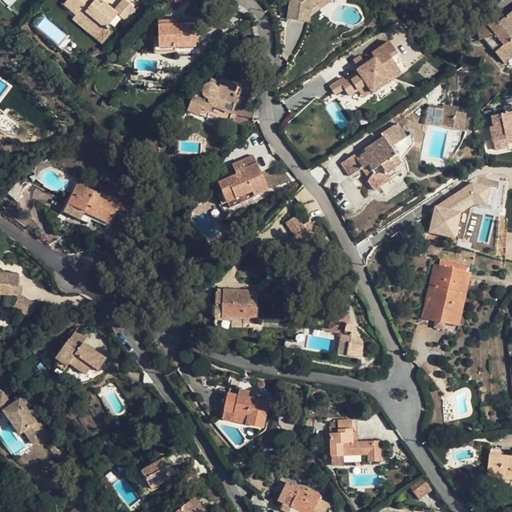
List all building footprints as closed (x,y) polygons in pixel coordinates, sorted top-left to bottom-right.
[(112,12),(100,3),(98,6),(92,0),(67,0),(64,4),(76,14),(93,29),(102,24),(106,28),(116,16),(123,22),(132,12),(120,2),(112,12)] [(318,0),(291,0),(290,16),(306,18),(306,13),(308,12),(309,7),(318,0)] [(318,0),(309,7),(308,12),(324,0),(318,0)] [(511,11),(498,23),(478,27),(480,40),(497,36),(504,45),(495,52),(504,63),(511,56),(511,40),(511,39),(511,11)] [(93,29),(76,14),(73,19),(89,33),(93,29)] [(177,25),(172,25),(172,21),(159,22),(159,37),(155,37),(155,48),(196,46),(195,24),(177,25)] [(106,28),(102,24),(93,29),(89,33),(102,44),(112,33),(106,28)] [(343,78),(329,87),(334,95),(344,89),(349,96),(357,90),(366,84),(371,92),(372,93),(373,92),(390,81),(401,73),(391,57),(397,53),(389,41),(362,60),(363,62),(356,66),(355,68),(359,74),(351,80),(350,78),(345,81),(343,78)] [(391,57),(401,73),(408,69),(397,53),(391,57)] [(353,61),(356,66),(363,62),(362,60),(359,56),(353,61)] [(220,81),(211,78),(209,83),(210,83),(212,82),(213,83),(214,84),(216,84),(217,86),(218,87),(220,81)] [(187,110),(220,123),(221,119),(229,122),(238,98),(233,95),(237,86),(221,80),(220,81),(218,87),(217,86),(216,84),(214,84),(213,83),(212,82),(210,83),(209,83),(208,83),(207,83),(205,84),(204,85),(203,86),(202,88),(201,89),(201,90),(201,91),(197,89),(197,92),(194,91),(187,110)] [(373,92),(375,95),(392,84),(390,81),(373,92)] [(362,98),(371,92),(366,84),(357,90),(362,98)] [(466,114),(429,107),(429,108),(428,107),(427,107),(424,124),(426,124),(428,125),(453,129),(464,131),(466,114)] [(511,112),(491,116),(496,136),(493,137),(495,150),(508,147),(506,135),(511,134),(511,112)] [(350,177),(363,169),(369,179),(368,181),(374,190),(400,173),(390,159),(396,155),(391,148),(406,137),(397,123),(382,134),(384,137),(365,150),(366,153),(357,159),(354,154),(342,163),(350,177)] [(446,168),(453,129),(428,125),(421,164),(446,168)] [(224,197),(227,203),(243,196),(252,192),(254,196),(269,190),(253,155),(240,161),(243,168),(235,172),(237,174),(218,182),(220,186),(224,197)] [(402,164),(396,155),(390,159),(396,167),(402,164)] [(243,168),(240,161),(232,165),(235,172),(243,168)] [(100,194),(78,183),(64,212),(89,223),(91,219),(108,227),(116,210),(122,212),(125,204),(120,202),(121,200),(108,195),(107,198),(100,194)] [(23,190),(17,184),(7,193),(17,202),(23,190)] [(476,202),(486,205),(491,189),(474,184),(437,206),(431,229),(455,235),(461,211),(476,202)] [(219,199),(224,197),(220,186),(214,189),(219,199)] [(254,196),(252,192),(243,196),(245,200),(254,196)] [(295,235),(305,228),(297,216),(287,222),(295,235)] [(315,242),(306,228),(305,228),(295,235),(283,242),(292,257),(315,242)] [(441,259),(439,266),(464,271),(465,264),(441,259)] [(439,266),(434,265),(423,316),(459,323),(469,272),(464,271),(439,266)] [(17,286),(18,274),(1,273),(0,273),(0,294),(8,295),(9,285),(17,286)] [(22,286),(17,286),(9,285),(8,295),(17,296),(17,298),(18,299),(34,309),(37,304),(21,294),(22,286)] [(256,328),(258,291),(216,289),(214,326),(256,328)] [(29,317),(34,309),(18,299),(13,307),(29,317)] [(342,333),(351,335),(347,356),(361,358),(363,345),(354,325),(347,324),(349,315),(332,311),(328,331),(342,333)] [(77,327),(69,339),(80,347),(83,342),(88,335),(77,327)] [(347,356),(351,335),(342,333),(338,354),(347,356)] [(297,342),(286,340),(284,347),(300,350),(303,334),(302,334),(301,334),(300,335),(299,335),(298,336),(297,338),(297,339),(297,342)] [(66,366),(66,367),(68,363),(85,375),(91,366),(98,371),(106,359),(83,342),(80,347),(69,339),(55,359),(59,361),(66,366)] [(66,366),(59,361),(56,366),(62,371),(66,366)] [(36,422),(27,409),(37,401),(29,389),(19,396),(21,399),(11,406),(9,403),(2,393),(0,394),(0,404),(4,411),(9,408),(24,430),(34,444),(47,435),(37,421),(36,422)] [(238,396),(248,398),(249,392),(239,389),(238,396)] [(248,398),(238,396),(228,393),(224,410),(248,415),(247,424),(263,427),(268,402),(248,398)] [(21,399),(19,396),(9,403),(11,406),(21,399)] [(9,408),(4,411),(20,433),(24,430),(9,408)] [(248,415),(224,410),(222,419),(247,424),(248,415)] [(331,456),(342,455),(368,454),(369,461),(381,461),(380,442),(357,442),(352,443),(352,432),(351,420),(339,421),(339,430),(330,430),(331,456)] [(501,452),(490,450),(487,477),(510,479),(511,479),(511,452),(511,457),(500,456),(501,452)] [(342,455),(331,456),(332,467),(343,466),(342,455)] [(165,467),(169,465),(165,458),(142,471),(152,489),(171,478),(165,467)] [(189,486),(201,479),(194,466),(184,477),(189,486)] [(152,489),(142,471),(133,476),(143,493),(152,489)] [(425,478),(414,485),(422,496),(432,488),(425,478)] [(320,496),(308,490),(307,492),(293,485),(287,497),(294,500),(291,506),(303,511),(324,511),(328,504),(319,499),(320,496)] [(189,503),(195,499),(191,493),(186,497),(189,503)] [(294,500),(287,497),(284,503),(291,506),(294,500)] [(189,503),(177,511),(205,511),(195,499),(189,503)]
